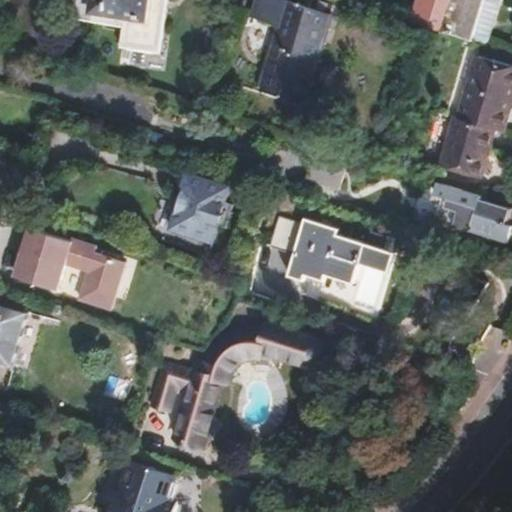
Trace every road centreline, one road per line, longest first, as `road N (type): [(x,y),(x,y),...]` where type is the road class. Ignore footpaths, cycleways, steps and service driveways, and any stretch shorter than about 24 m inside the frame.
road 1 (unknown): [(0,167),(73,144),(160,176)]
road 2 (secondary): [(511,409),(423,511)]
